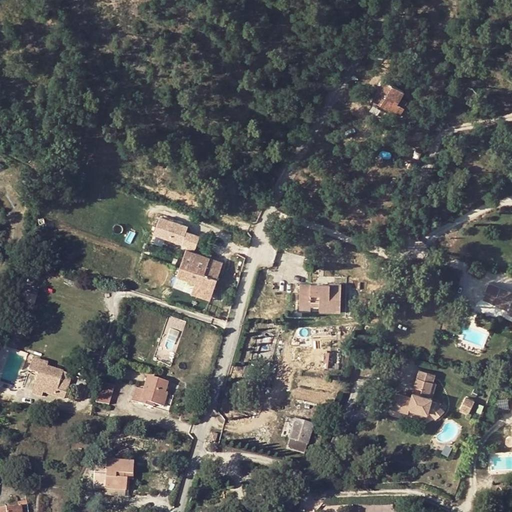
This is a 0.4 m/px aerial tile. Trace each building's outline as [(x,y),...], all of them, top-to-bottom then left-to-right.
[(375,101),(399,115),(407,102),(400,98),(404,91),(386,81),(375,101)] [(158,160),(155,165),(162,168),(164,163),(158,160)] [(175,166),(168,163),(165,169),(172,172),(175,166)] [(211,295),(223,262),(194,252),(200,236),(186,231),(188,226),(160,216),(154,233),(188,246),(186,249),(177,276),(195,283),(193,288),(211,295)] [(330,284),(300,283),(299,305),(311,305),(319,305),(319,311),(340,312),(341,283),(330,283),(330,284)] [(490,283),(484,299),(492,303),(499,288),(490,283)] [(22,292),(36,296),(38,290),(24,286),(22,292)] [(511,291),(501,287),(494,303),(503,308),(505,304),(509,306),(507,309),(506,312),(511,314),(511,291)] [(211,295),(193,288),(191,294),(209,300),(211,295)] [(34,304),(36,296),(22,292),(19,291),(14,308),(19,310),(22,301),(34,304)] [(443,323),(451,326),(454,317),(446,315),(443,323)] [(42,391),(55,395),(62,371),(46,366),(47,363),(32,358),(28,370),(37,373),(33,388),(42,391)] [(421,370),(418,378),(432,383),(435,375),(421,370)] [(64,397),(71,374),(62,371),(55,395),(64,397)] [(135,388),(131,400),(147,405),(148,402),(153,404),(160,406),(164,393),(167,382),(147,376),(142,390),(135,388)] [(401,394),(397,409),(408,412),(409,410),(426,415),(428,411),(431,411),(437,417),(444,410),(437,401),(431,399),(431,397),(431,396),(428,396),(432,383),(418,378),(416,386),(422,388),(420,394),(417,398),(413,397),(401,394)] [(113,386),(101,382),(96,401),(108,404),(113,386)] [(397,409),(401,394),(395,392),(390,407),(397,409)] [(474,402),(466,397),(460,408),(469,413),(474,402)] [(286,448),(304,453),(312,425),(294,419),(286,448)] [(215,441),(218,434),(212,432),(209,440),(215,441)] [(116,458),(126,460),(129,449),(119,447),(116,458)] [(123,474),(132,474),(133,462),(106,461),(104,489),(125,491),(126,480),(126,479),(123,478),(123,474)] [(505,482),(499,487),(506,494),(511,488),(505,482)] [(27,511),(26,501),(18,502),(18,506),(1,508),(0,508),(0,511),(27,511)]
